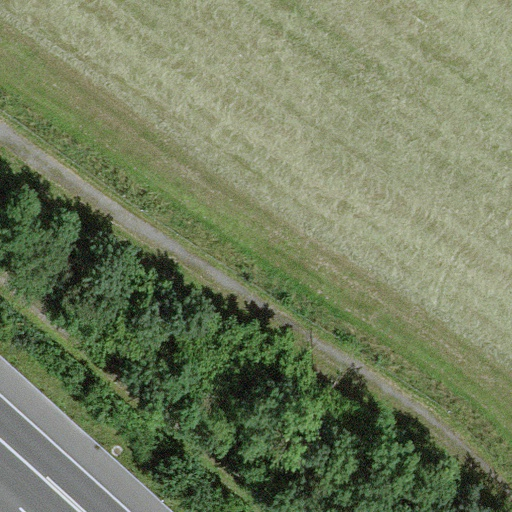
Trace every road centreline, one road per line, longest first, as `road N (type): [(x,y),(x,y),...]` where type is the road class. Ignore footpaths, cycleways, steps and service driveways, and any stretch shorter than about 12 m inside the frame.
road 1 (track): [(511,507),(440,437),(0,126)]
road 2 (track): [(272,511),(145,404),(0,263)]
road 3 (motorway): [(101,511),(0,424)]
